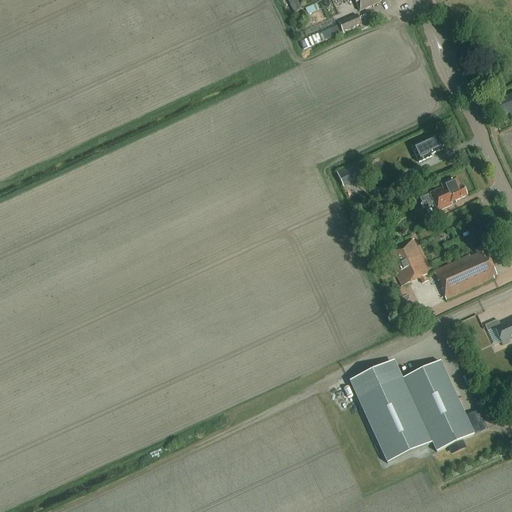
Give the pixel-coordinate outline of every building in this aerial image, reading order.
[(299,11),(293,0),(287,0),(294,14),(299,11)] [(353,0),(359,11),(380,2),(378,0),(353,0)] [(319,10),(316,4),(305,9),(308,15),(319,10)] [(361,25),(357,15),(352,18),(351,17),(343,20),(343,22),(339,24),(343,33),(361,25)] [(338,25),(319,34),(322,41),(342,33),(338,25)] [(511,114),(511,94),(492,104),(499,119),(509,114),(510,115),(511,114)] [(438,142),(435,136),(411,147),(411,148),(407,150),(409,156),(414,154),(418,163),(430,157),(430,155),(442,149),(441,148),(443,147),(441,143),(439,142),(438,142)] [(345,186),(366,177),(359,163),(338,172),(345,186)] [(450,203),(465,196),(461,188),(459,188),(455,179),(441,186),(442,188),(429,194),(419,199),(421,203),(425,202),(428,207),(431,206),(432,208),(434,207),(437,212),(451,205),(450,203)] [(429,274),(413,239),(385,253),(401,287),(429,274)] [(493,276),(496,275),(483,247),(474,251),(476,254),(469,257),(468,255),(433,272),(445,300),(494,278),(493,276)] [(511,338),(511,319),(499,326),(497,320),(484,326),(487,332),(494,329),(502,346),(509,343),(508,340),(511,338)] [(394,362),(350,382),(387,464),(432,443),(402,379),(394,362)] [(439,362),(402,379),(432,443),(436,452),(473,435),(439,362)]
